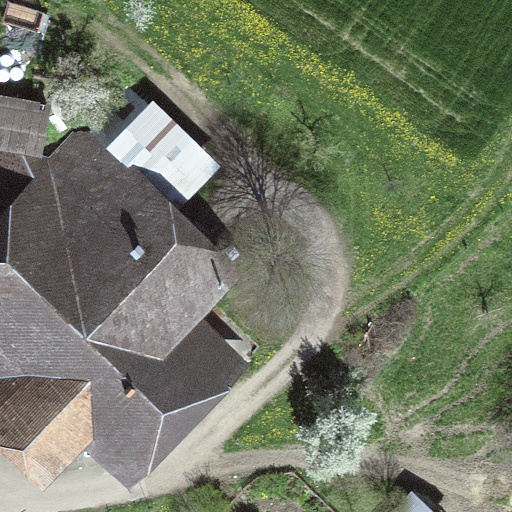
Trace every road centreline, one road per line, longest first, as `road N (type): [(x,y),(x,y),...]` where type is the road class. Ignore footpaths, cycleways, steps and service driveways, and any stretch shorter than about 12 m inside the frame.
road 1 (track): [(322,315),(304,360),(155,501),(75,511)]
road 2 (track): [(215,232),(242,215),(264,213),(288,224),(311,246),(323,277),(322,315)]
